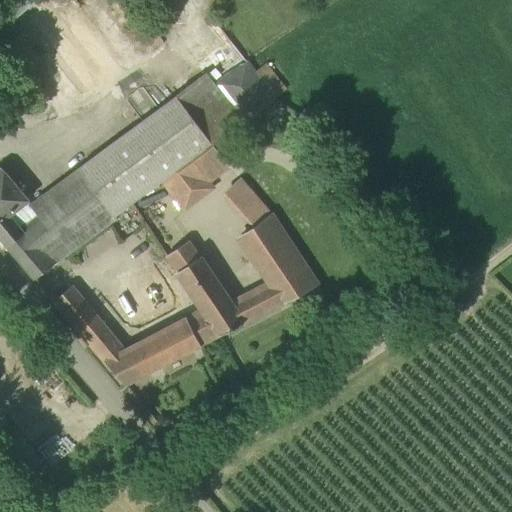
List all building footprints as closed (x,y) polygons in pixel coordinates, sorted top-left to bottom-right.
[(0,30),(35,0),(1,0),(2,0),(0,1),(0,30)] [(114,218),(161,183),(195,159),(211,148),(277,99),(276,98),(287,90),(267,63),(256,71),(247,59),(213,80),(206,72),(176,95),(57,183),(68,198),(41,219),(2,168),(0,168),(0,234),(35,279),(116,220),(114,218)] [(130,95),(136,109),(149,103),(143,89),(130,95)] [(227,170),(211,148),(195,159),(211,181),(227,170)] [(219,336),(223,334),(243,323),(244,325),(286,303),(285,302),(311,288),(313,292),(321,288),(319,284),(272,213),(254,226),(237,237),(267,282),(235,299),(232,300),(202,254),(201,255),(191,238),(164,257),(198,309),(195,311),(211,342),(220,337),(219,336)] [(54,301),(124,385),(125,385),(126,384),(201,346),(211,342),(195,311),(126,347),(87,300),(79,306),(66,290),(54,301)] [(355,351),(369,342),(362,331),(365,329),(355,311),(336,322),(346,340),(348,341),(355,351)]
